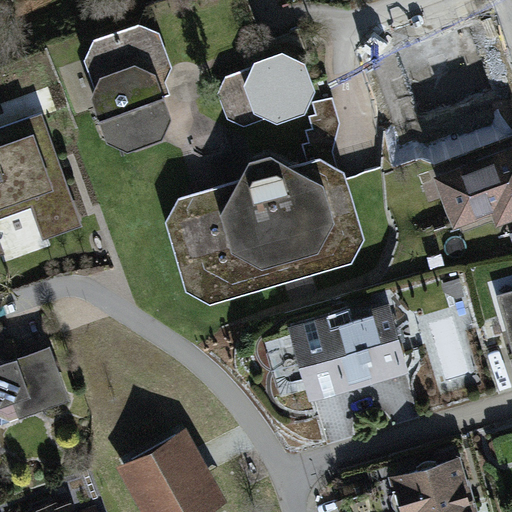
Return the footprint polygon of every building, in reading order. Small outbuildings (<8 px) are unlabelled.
[(162,32),(141,22),(96,38),(87,59),(97,85),(92,94),(111,142),(130,152),(165,139),(176,115),(166,88),(175,67),(162,32)] [(415,48),(436,107),(501,85),(480,25),(415,48)] [(246,128),(271,119),(278,121),(306,111),(317,92),(305,58),(284,50),(257,60),(252,70),(228,79),(221,93),(231,122),(246,128)] [(0,237),(0,217),(34,206),(46,239),(83,226),(42,110),(0,124),(0,256),(6,254),(0,237)] [(322,155),(298,161),(273,147),(251,153),(239,178),(182,194),(167,219),(187,288),(213,301),(352,261),(365,238),(345,168),(322,155)] [(511,150),(439,176),(457,230),(496,216),(502,232),(511,228),(511,150)] [(511,337),(511,291),(500,294),(511,337)] [(292,328),(313,398),(409,370),(389,300),(292,328)] [(8,362),(0,358),(0,416),(12,421),(70,400),(50,346),(8,362)] [(187,424),(165,437),(152,416),(131,429),(143,450),(119,463),(146,511),(206,511),(230,499),(187,424)] [(454,511),(476,506),(462,458),(394,478),(404,511),(454,511)] [(107,511),(106,507),(92,511),(76,511),(72,500),(36,511),(107,511)]
